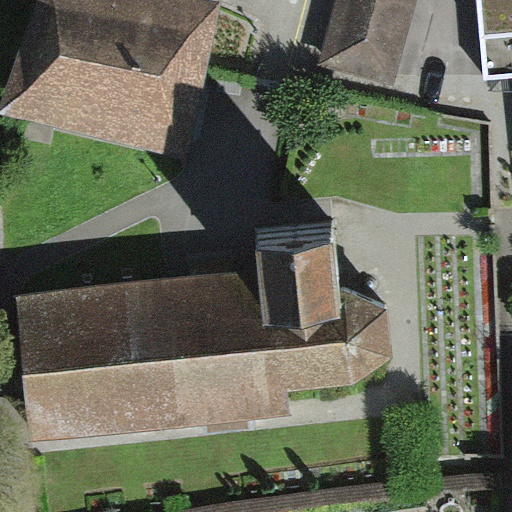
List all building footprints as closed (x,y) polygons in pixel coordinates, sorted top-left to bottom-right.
[(38,0),(0,115),(187,161),(219,2),(206,0),(38,0)] [(337,0),(320,66),(391,85),(413,0),(337,0)] [(511,0),(483,0),(489,67),(511,65),(511,0)] [(346,284),(339,285),(334,222),(257,230),(261,265),(17,290),(32,436),(287,410),(284,387),(352,380),(391,353),(387,302),(346,284)] [(389,478),(425,478),(424,405),(389,406),(389,478)]
